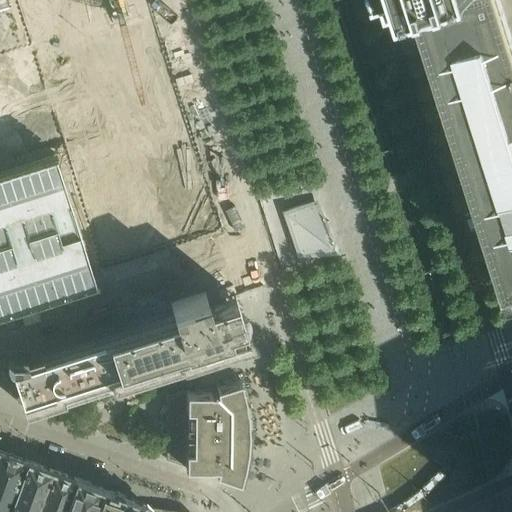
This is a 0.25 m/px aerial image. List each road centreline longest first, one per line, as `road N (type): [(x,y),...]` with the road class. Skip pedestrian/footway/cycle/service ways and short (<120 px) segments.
road 1 (tertiary): [(190,0),(341,481)]
road 2 (tertiary): [(509,389),(388,0)]
road 3 (residential): [(0,417),(218,498),(231,511)]
road 4 (residential): [(0,339),(124,298)]
